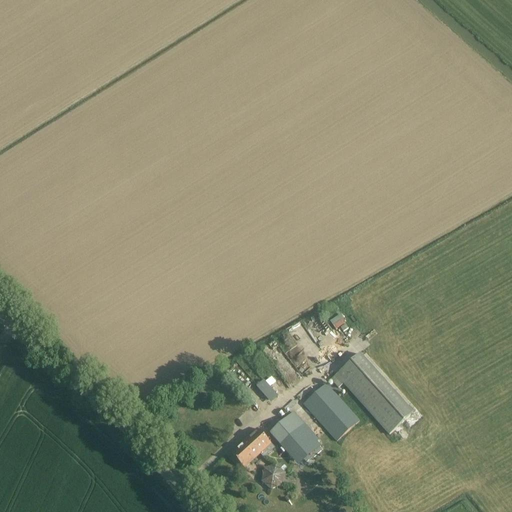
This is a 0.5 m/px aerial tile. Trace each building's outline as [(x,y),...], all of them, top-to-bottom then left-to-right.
[(331,325),(342,320),(340,315),(329,320),(331,325)] [(414,414),(361,354),(331,381),(338,389),(343,385),(389,436),(414,414)] [(269,401),(275,395),(262,380),(255,386),(269,401)] [(337,442),(340,439),(345,435),(352,429),(356,426),(360,422),(327,384),(304,405),(337,442)] [(317,442),(292,414),(270,434),(295,462),(317,442)] [(271,445),(257,429),(230,454),(244,470),(271,445)] [(264,471),(262,482),(271,490),(282,487),(285,475),(288,471),(284,467),(281,471),(276,467),(264,471)]
